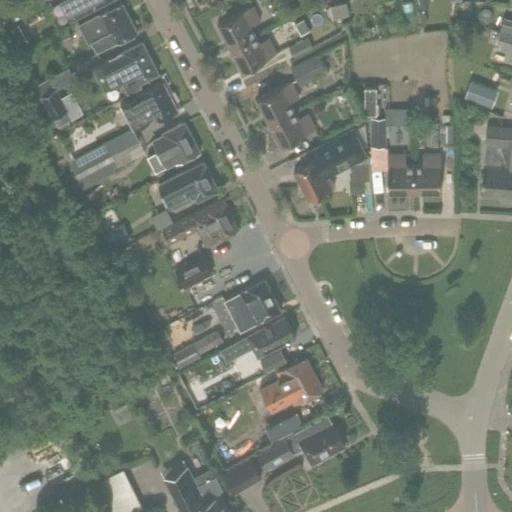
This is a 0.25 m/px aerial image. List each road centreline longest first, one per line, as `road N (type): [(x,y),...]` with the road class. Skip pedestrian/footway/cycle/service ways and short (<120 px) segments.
road 1 (residential): [(474,420),(351,371),(283,240)]
road 2 (residential): [(283,240),(158,0)]
road 3 (residential): [(283,240),(455,225)]
road 4 (unclassified): [(474,420),(511,306)]
